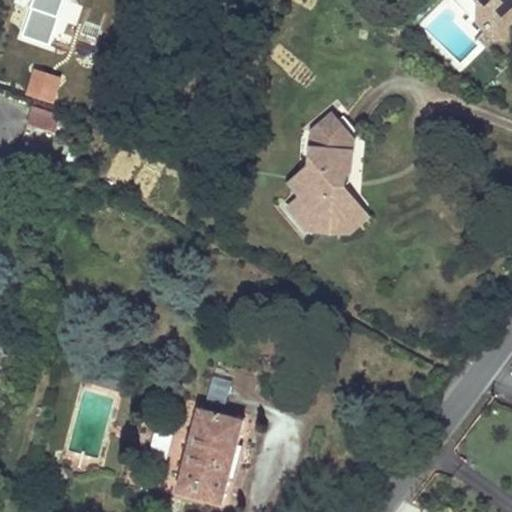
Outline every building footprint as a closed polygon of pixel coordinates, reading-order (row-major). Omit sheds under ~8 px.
[(503,14),(492,1),(482,0),(479,0),(479,19),(487,29),(503,14)] [(511,0),(482,0),(492,1),(503,14),(487,29),(494,37),(507,38),(508,25),(511,21),(511,0)] [(55,100),(62,79),(35,71),(28,92),(55,100)] [(29,124),(60,134),(66,117),(35,106),(29,124)] [(355,139),(333,114),(313,132),(309,165),(315,171),(313,186),(289,207),(309,230),(318,222),(336,223),(336,218),(350,219),(352,195),(345,186),(339,186),(340,179),(347,172),(351,173),(355,139)] [(210,380),(212,402),(231,400),(229,378),(210,380)] [(179,494),(200,500),(222,505),(244,421),(199,410),(179,494)]
